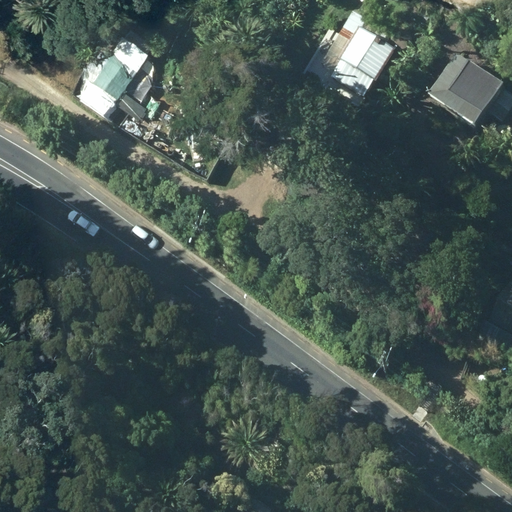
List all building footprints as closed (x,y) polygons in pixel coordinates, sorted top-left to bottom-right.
[(328,30),(302,73),(356,106),(373,78),(376,79),(394,48),(382,41),(389,29),(368,16),(366,19),(352,10),(336,36),(328,30)] [(127,45),(87,100),(108,116),(149,61),(127,45)] [(456,52),(427,95),(474,127),(503,84),(456,52)] [(511,94),(505,89),(488,112),(501,121),(511,105),(511,94)] [(511,276),(487,319),(511,333),(511,276)] [(274,511),(277,508),(259,496),(248,511),(274,511)]
